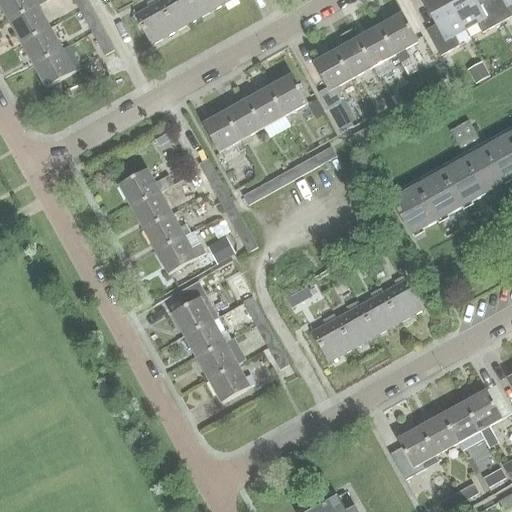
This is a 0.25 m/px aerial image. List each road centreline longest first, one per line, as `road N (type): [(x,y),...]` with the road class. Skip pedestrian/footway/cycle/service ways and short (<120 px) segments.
road 1 (residential): [(209,487),(30,172)]
road 2 (residential): [(209,487),(511,315)]
road 3 (residential): [(30,172),(330,0)]
